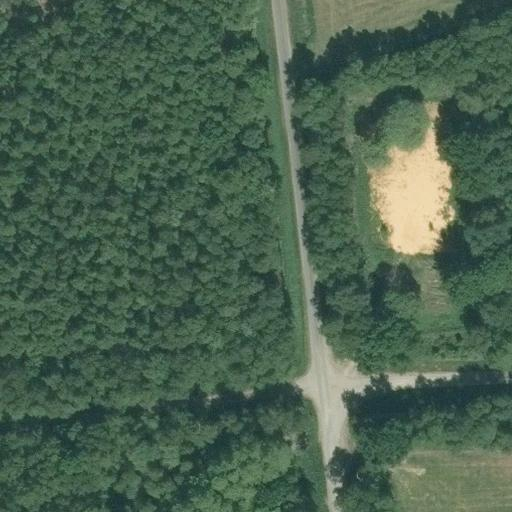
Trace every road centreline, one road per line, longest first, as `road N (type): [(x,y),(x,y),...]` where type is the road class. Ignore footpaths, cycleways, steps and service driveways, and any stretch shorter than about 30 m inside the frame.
road 1 (unclassified): [(280,0),(325,374)]
road 2 (unclassified): [(0,420),(325,374)]
road 3 (unclassified): [(325,374),(511,369)]
road 4 (unclassified): [(325,374),(342,511)]
